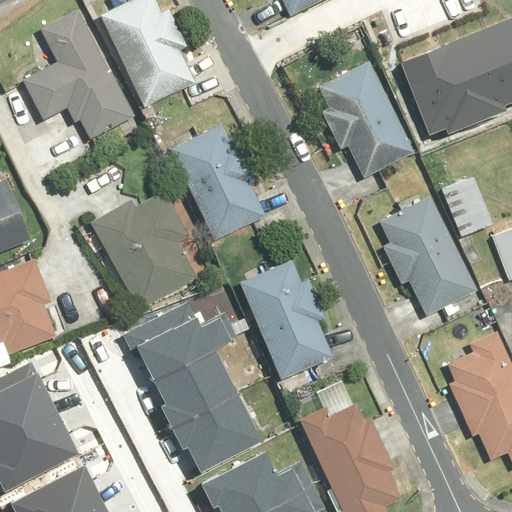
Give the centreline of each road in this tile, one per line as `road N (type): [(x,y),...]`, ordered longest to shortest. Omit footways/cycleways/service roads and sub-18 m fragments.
road 1 (residential): [(240,54),(460,511)]
road 2 (residential): [(240,54),(349,0)]
